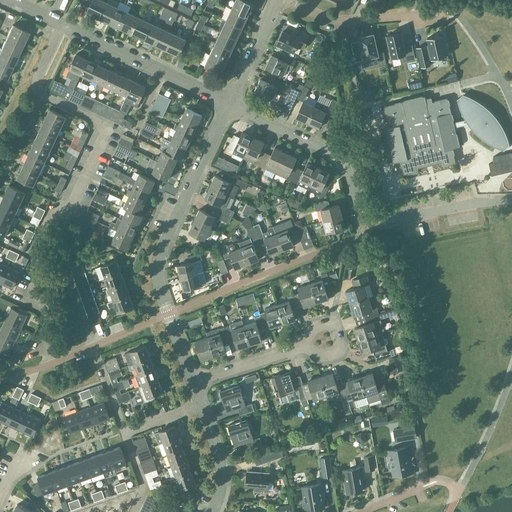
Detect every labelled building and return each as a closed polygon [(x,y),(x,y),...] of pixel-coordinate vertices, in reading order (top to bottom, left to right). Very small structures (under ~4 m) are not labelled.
[(98,18),(106,2),(100,0),(92,0),(87,13),(98,18)] [(146,5),(153,9),(156,3),(149,0),(146,5)] [(215,2),(211,0),(209,0),(206,6),(212,9),(215,2)] [(235,0),(232,9),(248,17),(253,5),(242,0),(235,0)] [(106,2),(98,18),(110,24),(117,8),(106,2)] [(177,9),(184,12),(187,7),(180,4),(177,9)] [(187,7),(184,12),(191,16),(194,11),(187,7)] [(117,8),(110,24),(121,29),(129,13),(117,8)] [(165,8),(162,13),(169,16),(172,11),(165,8)] [(248,17),(232,9),(226,21),(242,28),(248,17)] [(172,11),(169,16),(176,19),(178,14),(172,11)] [(140,18),(129,13),(121,29),(133,34),(140,18)] [(199,22),(205,25),(208,18),(202,15),(199,22)] [(152,24),(140,18),(133,34),(144,40),(152,24)] [(188,18),(185,24),(192,27),(195,22),(188,18)] [(242,28),(226,21),(221,32),(237,40),(242,28)] [(205,25),(199,22),(196,29),(201,32),(205,25)] [(163,29),(152,24),(144,40),(155,45),(163,29)] [(8,37),(24,44),(29,32),(14,25),(8,37)] [(163,29),(155,45),(167,51),(174,35),(163,29)] [(283,32),(277,45),(294,53),(297,47),(303,49),(310,36),(297,30),(294,37),(283,32)] [(415,60),(412,46),(404,48),(400,31),(393,33),(394,35),(387,36),(392,58),(400,56),(401,63),(415,60)] [(221,32),(216,44),(232,51),(237,40),(221,32)] [(174,35),(167,51),(179,56),(186,40),(174,35)] [(373,35),(358,38),(361,49),(353,51),(355,63),(364,61),(364,59),(378,56),(373,35)] [(427,38),(428,39),(430,47),(426,48),(425,47),(426,47),(425,46),(417,48),(418,48),(422,68),(430,66),(428,59),(432,58),(432,59),(432,60),(446,56),(441,36),(442,36),(441,35),(427,38)] [(24,44),(8,37),(2,48),(18,56),(24,44)] [(191,38),(188,45),(194,48),(197,41),(191,38)] [(232,51),(216,44),(210,55),(226,63),(232,51)] [(194,48),(188,45),(185,52),(194,56),(197,49),(194,48)] [(18,56),(2,48),(0,53),(0,61),(13,67),(18,56)] [(67,76),(72,79),(68,87),(74,90),(81,74),(81,75),(88,60),(76,54),(69,69),(70,69),(67,76)] [(226,63),(210,55),(205,67),(221,74),(226,63)] [(284,55),(282,60),(272,56),(266,68),(283,76),(286,69),(291,72),(296,61),(284,55)] [(81,75),(92,80),(99,65),(88,60),(81,75)] [(13,67),(0,61),(0,75),(7,79),(13,67)] [(92,80),(93,80),(98,83),(96,88),(101,91),(104,85),(111,71),(106,69),(107,66),(101,64),(100,66),(99,65),(92,80)] [(111,71),(104,85),(110,88),(107,94),(113,96),(115,91),(122,76),(111,71)] [(115,91),(127,96),(134,82),(122,76),(115,91)] [(275,93),(280,95),(283,90),(288,93),(283,104),(292,108),(297,97),(298,97),(301,92),(295,89),(292,88),(273,79),(270,84),(261,80),(255,92),(272,100),(275,93)] [(307,79),(304,86),(309,89),(313,81),(307,79)] [(74,90),(68,87),(63,85),(54,80),(49,91),(58,96),(69,101),(74,90)] [(124,102),(130,105),(137,108),(139,102),(139,101),(145,87),(134,82),(127,96),(124,102)] [(298,84),(295,89),(301,92),(304,87),(298,84)] [(298,97),(304,100),(306,96),(309,89),(304,87),(301,91),(301,92),(298,97)] [(80,93),(74,90),(69,101),(75,104),(80,93)] [(317,101),(327,104),(328,98),(319,95),(317,101)] [(366,104),(373,102),(371,96),(364,98),(366,104)] [(465,120),(453,123),(447,99),(432,102),(431,98),(425,99),(424,96),(401,102),(383,107),(387,122),(392,121),(394,126),(392,126),(392,127),(385,129),(393,163),(400,161),(404,175),(419,172),(418,167),(440,162),(441,166),(455,163),(452,149),(459,147),(454,128),(467,125),(470,127),(472,130),(473,132),(475,134),(479,137),(481,139),(483,141),(485,142),(488,144),(490,145),(494,147),(496,148),(499,149),(503,151),(504,151),(504,150),(502,149),(508,144),(507,140),(505,136),(504,133),(502,129),(500,126),(499,123),(497,121),(495,118),(492,115),(489,111),(486,109),(483,107),(481,105),(478,103),(474,101),(471,99),(468,98),(464,96),(458,102),(458,99),(457,99),(458,104),(459,108),(461,112),(463,116),(465,120)] [(92,112),(97,101),(91,98),(86,109),(92,112)] [(332,100),(329,107),(327,110),(333,113),(338,102),(332,100)] [(103,103),(97,101),(92,112),(97,114),(103,103)] [(156,101),(153,106),(165,112),(168,106),(156,101)] [(315,107),(307,123),(319,129),(327,110),(329,107),(317,101),(315,107)] [(303,102),(296,118),(307,123),(315,107),(303,102)] [(165,112),(153,106),(150,112),(163,118),(165,112)] [(193,111),(187,108),(184,115),(181,113),(179,118),(181,119),(196,127),(202,115),(201,114),(202,112),(194,109),(193,111)] [(50,109),(44,121),(60,129),(66,117),(50,109)] [(115,122),(120,112),(114,109),(109,120),(115,122)] [(120,112),(115,122),(120,125),(126,114),(120,112)] [(196,127),(181,119),(178,125),(176,124),(173,129),(176,130),(191,137),(196,127)] [(60,129),(44,121),(39,133),(55,140),(60,129)] [(143,128),(155,134),(158,128),(145,123),(143,128)] [(155,134),(143,128),(140,134),(153,140),(155,134)] [(191,137),(176,130),(173,137),(170,136),(168,140),(171,141),(186,149),(191,137)] [(83,132),(80,138),(86,141),(89,134),(83,132)] [(55,140),(39,133),(34,144),(49,152),(55,140)] [(253,138),(243,133),(240,138),(234,135),(226,152),(232,154),(233,154),(243,158),(253,138)] [(86,141),(80,138),(77,145),(82,148),(86,141)] [(121,138),(119,144),(131,150),(134,144),(121,138)] [(264,143),(253,138),(243,158),(254,163),(254,164),(259,167),(266,153),(260,151),(264,143)] [(186,149),(171,141),(168,148),(162,145),(160,150),(163,151),(178,158),(181,160),(186,149)] [(49,152),(34,144),(28,156),(44,163),(49,152)] [(119,144),(116,150),(114,155),(122,158),(124,154),(128,155),(131,150),(119,144)] [(271,156),(266,153),(259,167),(265,169),(275,173),(285,153),(275,148),(271,156)] [(178,158),(163,151),(160,157),(157,156),(155,161),(173,169),(178,158)] [(285,153),(275,173),(287,179),(292,182),(298,169),(293,166),(297,158),(285,153)] [(511,156),(511,153),(505,154),(493,157),(495,163),(489,164),(492,176),(511,171),(511,156)] [(73,154),(69,161),(75,164),(78,157),(73,154)] [(44,163),(28,156),(23,167),(39,175),(44,163)] [(173,169),(155,161),(151,159),(148,165),(155,168),(152,173),(167,180),(173,169)] [(75,164),(69,161),(66,168),(72,171),(75,164)] [(304,172),(298,169),(292,182),(308,190),(318,168),(308,163),(304,172)] [(239,168),(232,164),(228,171),(236,175),(239,168)] [(106,172),(118,178),(120,172),(108,166),(106,172)] [(379,196),(380,201),(385,200),(377,166),(372,168),(378,196),(379,196)] [(39,175),(23,167),(17,179),(33,186),(39,175)] [(318,168),(308,190),(325,198),(333,181),(327,178),(329,173),(318,168)] [(118,178),(106,172),(103,178),(115,184),(118,178)] [(128,182),(135,185),(150,192),(155,181),(140,175),(137,181),(130,178),(128,182)] [(229,182),(215,176),(210,187),(231,197),(234,198),(239,187),(233,184),(231,183),(229,182)] [(62,177),(58,184),(64,187),(67,180),(62,177)] [(236,178),(229,182),(231,183),(233,184),(239,187),(245,190),(248,184),(236,178)] [(64,187),(58,184),(55,191),(61,194),(64,187)] [(150,192),(135,185),(132,192),(129,190),(127,195),(129,197),(144,204),(150,192)] [(9,186),(3,197),(19,205),(25,193),(9,186)] [(210,187),(205,198),(223,207),(225,208),(231,197),(210,187)] [(98,188),(95,195),(107,200),(110,194),(98,188)] [(107,200),(95,195),(93,200),(105,206),(107,200)] [(3,197),(0,204),(0,209),(14,216),(19,205),(3,197)] [(144,204),(129,197),(126,203),(124,202),(121,207),(127,209),(139,215),(144,204)] [(325,221),(342,217),(339,205),(330,207),(328,202),(314,205),(316,211),(322,210),(325,221)] [(280,205),(283,212),(289,210),(286,203),(280,205)] [(37,207),(35,212),(43,216),(45,211),(37,207)] [(225,208),(223,207),(220,213),(232,218),(235,212),(225,208)] [(14,216),(0,209),(0,223),(9,227),(14,216)] [(139,215),(127,209),(124,216),(122,215),(120,219),(137,228),(143,216),(139,215)] [(194,221),(210,229),(216,218),(199,210),(194,221)] [(88,211),(85,216),(97,222),(100,216),(88,211)] [(43,216),(35,212),(33,217),(41,220),(43,216)] [(232,218),(220,213),(217,219),(229,224),(232,218)] [(85,216),(83,222),(89,225),(95,228),(97,222),(85,216)] [(325,221),(326,227),(321,228),(323,234),(333,232),(334,234),(344,232),(344,229),(345,228),(342,217),(325,221)] [(137,228),(120,219),(118,219),(116,224),(112,222),(109,227),(117,231),(132,239),(134,234),(136,235),(137,234),(139,231),(138,229),(137,228)] [(287,230),(275,234),(282,251),(294,246),(289,234),(295,232),(290,220),(284,223),(287,230)] [(210,229),(194,221),(189,232),(200,238),(198,243),(209,249),(212,243),(205,240),(210,229)] [(86,231),(89,225),(83,222),(82,222),(79,228),(86,231)] [(9,227),(0,223),(0,237),(3,239),(9,227)] [(259,225),(253,227),(257,239),(262,250),(268,248),(271,255),(282,251),(275,234),(272,227),(267,229),(267,232),(262,234),(259,225)] [(296,230),(301,241),(310,237),(305,226),(296,230)] [(257,239),(253,227),(247,229),(251,241),(257,239)] [(25,234),(32,238),(35,233),(27,230),(25,234)] [(132,239),(117,231),(114,238),(111,237),(109,241),(127,250),(129,245),(130,246),(132,245),(134,242),(133,240),(132,239)] [(32,238),(25,234),(22,239),(30,243),(32,238)] [(259,260),(252,243),(241,248),(247,265),(259,260)] [(227,247),(227,245),(221,248),(225,259),(231,257),(236,269),(247,265),(241,248),(236,250),(234,246),(232,245),(227,247)] [(375,246),(372,252),(379,255),(382,249),(375,246)] [(11,260),(14,253),(9,250),(6,258),(11,260)] [(14,253),(11,260),(16,262),(19,255),(14,253)] [(201,261),(202,261),(201,254),(188,257),(190,263),(177,266),(180,279),(204,273),(201,261)] [(228,273),(226,266),(223,260),(217,263),(222,275),(228,273)] [(121,272),(117,261),(95,269),(96,269),(100,279),(99,280),(105,278),(121,272)] [(20,273),(7,267),(0,282),(0,283),(12,289),(20,273)] [(306,270),(309,281),(315,279),(311,268),(306,270)] [(125,284),(121,272),(105,278),(109,290),(125,284)] [(77,289),(89,284),(85,273),(73,277),(77,289)] [(204,273),(180,279),(183,291),(185,290),(185,293),(193,291),(201,289),(200,286),(201,286),(200,286),(207,284),(204,273)] [(311,284),(316,303),(328,300),(325,289),(331,287),(327,274),(321,276),(322,281),(311,284)] [(352,281),(353,283),(355,289),(346,291),(350,304),(373,297),(369,284),(367,276),(352,281)] [(228,287),(225,281),(218,283),(221,290),(228,287)] [(89,284),(77,289),(80,295),(91,290),(89,284)] [(125,284),(109,290),(106,291),(108,296),(111,295),(113,301),(129,295),(125,284)] [(299,294),(294,295),(298,308),(303,306),(303,307),(316,303),(311,284),(298,289),(299,294)] [(256,301),(253,293),(236,299),(238,306),(256,301)] [(129,295),(113,301),(107,303),(109,309),(115,307),(118,313),(133,307),(129,295)] [(289,302),(277,305),(283,324),(295,320),(292,310),(298,308),(294,295),(288,297),(289,302)] [(82,300),(84,306),(96,302),(93,296),(82,300)] [(373,297),(350,304),(354,316),(365,312),(367,318),(378,315),(377,309),(373,297)] [(283,324),(277,305),(265,309),(266,312),(260,314),(261,316),(265,329),(270,327),(270,328),(283,324)] [(86,311),(88,317),(88,318),(100,314),(97,307),(86,311)] [(19,308),(17,311),(10,308),(4,321),(21,329),(27,316),(28,312),(23,309),(23,310),(19,308)] [(378,315),(367,318),(369,324),(354,329),(358,341),(381,334),(384,333),(378,315)] [(254,318),(256,323),(244,327),(250,345),(262,341),(262,340),(267,338),(264,329),(265,329),(261,316),(254,318)] [(201,318),(194,320),(197,326),(203,323),(201,318)] [(4,321),(0,330),(0,335),(14,342),(21,329),(4,321)] [(230,326),(224,328),(228,340),(234,338),(237,349),(250,345),(244,327),(242,321),(239,322),(238,324),(236,324),(235,323),(230,325),(230,326)] [(224,328),(218,330),(207,333),(206,333),(208,338),(213,357),(226,353),(222,342),(228,340),(224,328)] [(381,334),(358,341),(362,353),(372,350),(376,361),(392,356),(390,351),(387,352),(385,345),(387,343),(386,340),(383,339),(381,334)] [(14,342),(0,335),(0,351),(8,356),(14,342)] [(213,357),(208,338),(195,342),(201,361),(213,357)] [(150,359),(146,347),(125,355),(129,367),(150,359)] [(116,358),(104,362),(108,374),(120,370),(116,358)] [(150,359),(129,367),(128,367),(130,372),(136,369),(139,376),(154,370),(150,359)] [(389,362),(393,373),(403,370),(400,361),(400,362),(399,359),(389,362)] [(120,370),(108,374),(110,380),(122,376),(120,370)] [(154,370),(139,376),(135,377),(139,388),(158,381),(154,370)] [(291,371),(271,378),(277,397),(297,390),(300,401),(304,400),(306,399),(307,399),(307,397),(303,385),(301,378),(294,380),(291,371)] [(340,398),(346,396),(343,384),(337,386),(333,373),(320,377),(326,396),(339,392),(340,398)] [(360,377),(361,379),(366,396),(369,404),(381,401),(382,405),(390,402),(384,381),(376,383),(373,373),(366,375),(360,377)] [(308,381),(309,383),(303,385),(307,397),(312,396),(313,400),(326,396),(320,377),(308,381)] [(361,379),(360,377),(348,381),(348,382),(343,384),(346,396),(348,402),(354,400),(366,396),(361,379)] [(124,381),(112,385),(114,391),(126,387),(124,381)] [(158,381),(139,388),(145,403),(155,399),(154,396),(163,393),(158,381)] [(252,404),(245,406),(239,386),(220,392),(226,412),(238,409),(240,416),(254,411),(252,404)] [(17,387),(13,397),(19,400),(24,390),(17,387)] [(128,392),(116,396),(119,404),(131,400),(128,392)] [(66,407),(63,399),(58,401),(61,409),(66,407)] [(0,421),(7,425),(15,409),(2,403),(0,407),(0,421)] [(103,404),(90,408),(96,425),(109,420),(103,404)] [(96,425),(90,408),(77,413),(83,429),(96,425)] [(27,415),(15,409),(7,425),(20,431),(27,415)] [(83,429),(77,413),(64,418),(70,434),(83,429)] [(40,421),(27,415),(20,431),(32,437),(40,421)] [(234,447),(245,443),(247,450),(262,445),(260,438),(253,440),(247,420),(228,426),(234,447)] [(338,429),(344,427),(342,420),(336,422),(338,429)] [(405,429),(397,430),(394,431),(396,442),(417,438),(414,422),(404,424),(405,429)] [(163,444),(178,438),(174,427),(159,432),(163,444)] [(135,447),(146,443),(144,437),(133,442),(135,447)] [(178,438),(163,444),(167,455),(183,449),(178,438)] [(303,445),(302,438),(290,440),(291,447),(303,445)] [(108,451),(114,468),(126,463),(119,447),(108,451)] [(137,453),(139,458),(150,454),(148,448),(137,453)] [(267,462),(283,457),(281,448),(264,454),(267,462)] [(411,465),(413,463),(414,464),(415,465),(416,464),(415,464),(414,463),(413,462),(413,461),(413,460),(413,459),(413,458),(414,457),(413,456),(413,457),(412,458),(410,458),(408,448),(388,451),(390,462),(388,463),(388,465),(388,467),(390,469),(392,470),(394,477),(404,475),(405,476),(407,475),(408,474),(412,473),(410,465),(411,465)] [(187,460),(183,449),(167,455),(171,466),(187,460)] [(108,451),(96,456),(102,472),(114,468),(108,451)] [(102,472),(96,456),(84,460),(90,476),(102,472)] [(365,467),(362,467),(342,471),(346,494),(356,493),(356,492),(363,491),(360,478),(364,477),(363,472),(375,470),(372,456),(364,458),(365,467)] [(320,459),(323,478),(332,476),(329,458),(320,459)] [(141,464),(143,469),(154,465),(152,459),(141,464)] [(84,460),(73,464),(79,481),(90,476),(84,460)] [(191,472),(187,460),(171,466),(176,477),(191,472)] [(73,464),(61,468),(67,485),(79,481),(73,464)] [(61,468),(49,473),(56,489),(67,485),(61,468)] [(145,474),(147,480),(159,476),(156,470),(145,474)] [(191,472),(176,477),(170,480),(172,486),(173,485),(176,491),(183,495),(183,496),(186,490),(189,489),(189,488),(188,489),(187,487),(195,484),(191,472)] [(269,474),(254,473),(247,472),(246,489),(255,490),(255,492),(262,493),(264,494),(264,493),(267,493),(268,490),(271,491),(273,489),(273,485),(272,483),(268,483),(269,474)] [(56,489),(49,473),(38,477),(44,494),(56,489)] [(160,481),(149,485),(151,491),(163,487),(160,481)] [(123,492),(120,484),(111,487),(114,495),(123,492)] [(323,484),(302,487),(304,500),(303,502),(303,507),(305,508),(306,508),(306,511),(325,508),(323,499),(322,495),(324,495),(323,484)] [(101,491),(96,493),(99,501),(104,499),(101,491)] [(99,501),(96,493),(91,495),(94,503),(99,501)] [(147,496),(143,505),(152,509),(156,500),(147,496)]
